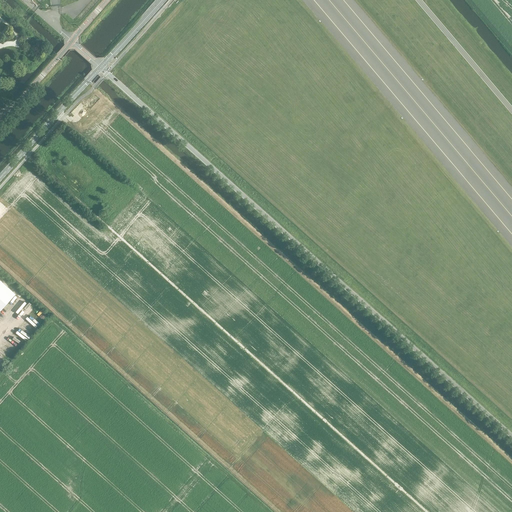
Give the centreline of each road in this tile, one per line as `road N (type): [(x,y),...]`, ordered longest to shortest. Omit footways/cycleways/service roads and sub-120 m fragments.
road 1 (unclassified): [(511,436),(100,67)]
road 2 (secondary): [(0,178),(100,67)]
